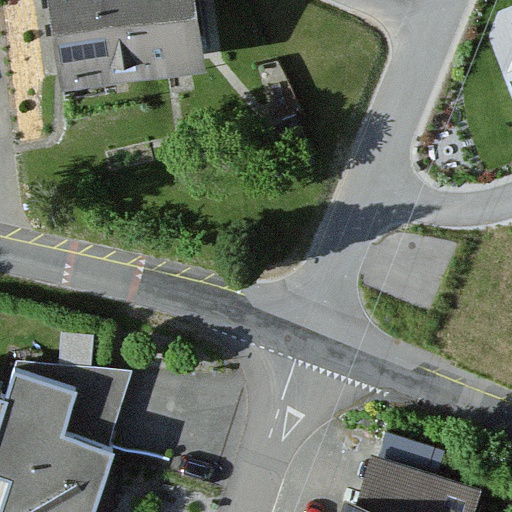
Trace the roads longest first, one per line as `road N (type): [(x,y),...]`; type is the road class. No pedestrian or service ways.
road 1 (residential): [(447,0),(302,338)]
road 2 (unclassified): [(302,338),(198,300),(0,249)]
road 3 (unclassified): [(511,418),(302,338)]
road 4 (residential): [(302,338),(244,511)]
